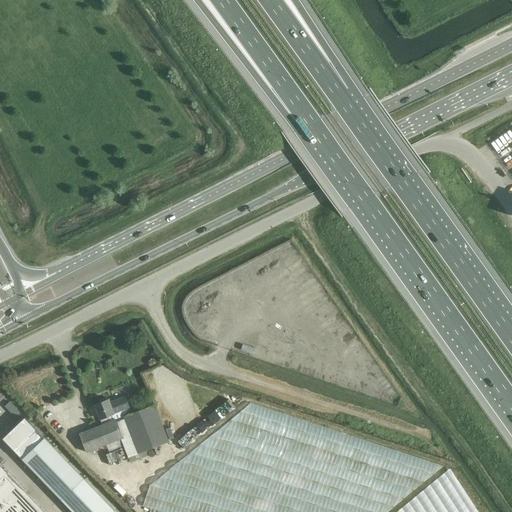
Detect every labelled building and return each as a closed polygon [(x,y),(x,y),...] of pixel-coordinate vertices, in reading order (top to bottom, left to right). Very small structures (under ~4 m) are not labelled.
[(254,357),(286,365),(292,343),(260,335),(254,357)] [(252,353),(254,347),(243,344),(241,350),(252,353)] [(292,347),(285,367),(341,385),(347,365),(292,347)] [(86,452),(113,442),(117,449),(104,454),(108,464),(169,441),(154,404),(131,413),(129,408),(130,407),(125,395),(109,401),(108,399),(107,399),(106,398),(99,400),(100,402),(94,404),(100,419),(102,424),(78,433),(86,452)] [(387,511),(446,462),(249,402),(150,487),(144,506),(157,511),(387,511)] [(19,424),(4,438),(13,448),(12,448),(73,511),(112,511),(114,510),(25,417),(18,423),(19,424)] [(0,511),(45,511),(3,468),(3,469),(0,465),(0,511)]
